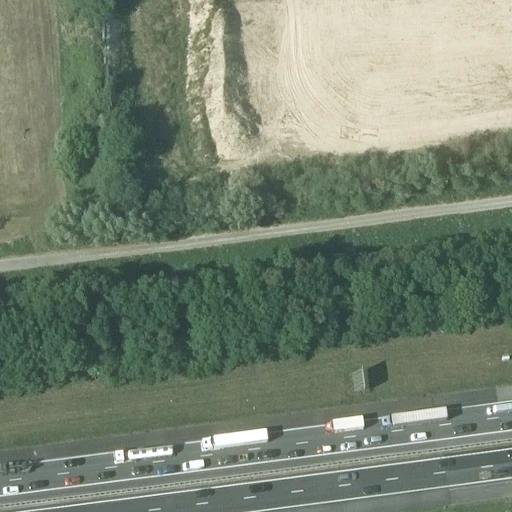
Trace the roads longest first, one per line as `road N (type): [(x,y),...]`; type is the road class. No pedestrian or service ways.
road 1 (motorway): [(511,411),(0,478)]
road 2 (motorway): [(175,511),(511,466)]
